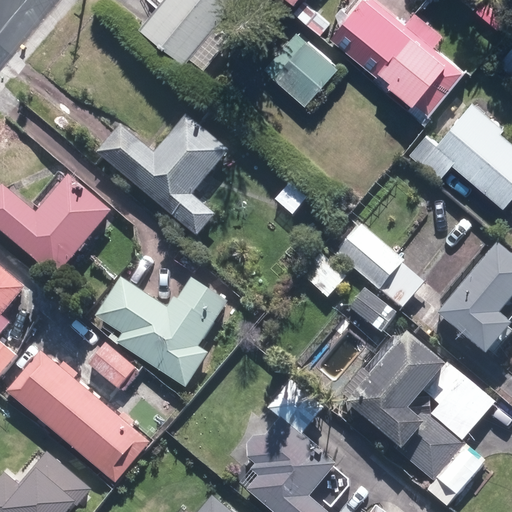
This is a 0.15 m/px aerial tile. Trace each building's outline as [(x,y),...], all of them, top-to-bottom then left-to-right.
[(198,61),(212,72),(239,40),(225,28),(247,0),(176,0),(151,31),(194,66),(198,61)] [(379,0),(339,49),(432,125),(472,75),(441,50),(450,38),(422,15),(413,27),(379,0)] [(507,21),(483,0),(463,0),(498,31),(507,21)] [(305,19),(326,37),(336,26),(314,8),(305,19)] [(272,71),(312,108),(346,71),(306,34),(272,71)] [(459,167),(511,210),(511,209),(511,140),(508,137),(511,131),(479,105),(444,148),(430,136),(414,156),(447,182),(459,167)] [(107,159),(205,240),(223,218),(199,199),(236,155),(194,119),(162,158),(130,132),(107,159)] [(0,209),(0,227),(65,283),(120,218),(78,182),(46,219),(15,193),(0,209)] [(340,257),(408,312),(431,285),(408,267),(410,264),(365,227),(340,257)] [(451,322),(501,363),(511,350),(511,252),(510,251),(503,259),(494,258),(451,310),(455,319),(451,322)] [(306,277),(334,302),(354,281),(325,256),(306,277)] [(0,338),(1,337),(5,340),(15,329),(7,323),(33,291),(0,263),(0,338)] [(123,345),(191,392),(214,357),(204,350),(234,306),(199,282),(184,303),(181,301),(174,312),(129,282),(103,320),(129,337),(123,345)] [(345,305),(388,336),(403,316),(360,284),(345,305)] [(394,446),(433,479),(464,443),(461,440),(493,402),(446,362),(407,330),(370,373),(363,367),(343,391),(351,397),(346,402),(396,444),(394,446)] [(15,397),(122,487),(156,447),(47,355),(35,370),(2,342),(0,344),(0,383),(2,385),(5,382),(18,392),(15,397)] [(95,369),(124,392),(142,371),(113,347),(95,369)] [(248,487),(276,511),(329,511),(318,502),(345,471),(309,439),(332,412),(300,384),(275,412),(287,423),(273,439),(260,439),(254,447),(255,462),(263,469),(248,487)] [(127,403),(140,412),(147,402),(135,393),(127,403)] [(143,429),(153,437),(167,419),(153,408),(143,420),(143,429)] [(0,506),(9,496),(0,488),(0,506)] [(79,502),(89,510),(98,497),(88,490),(79,502)] [(230,511),(211,496),(198,511),(230,511)]
